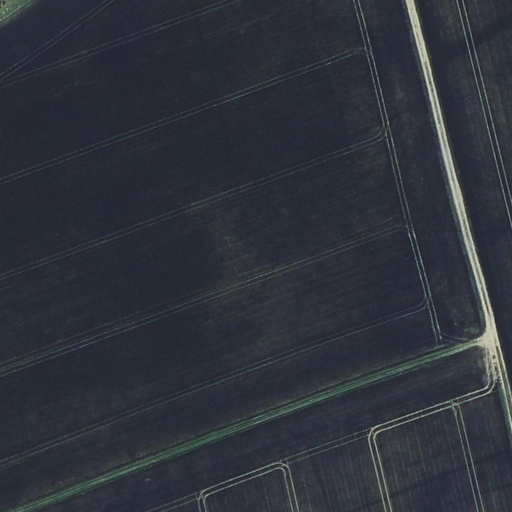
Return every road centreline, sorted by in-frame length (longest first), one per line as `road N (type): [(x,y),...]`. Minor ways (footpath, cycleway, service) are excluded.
road 1 (track): [(16,511),(493,339)]
road 2 (track): [(409,0),(493,339)]
